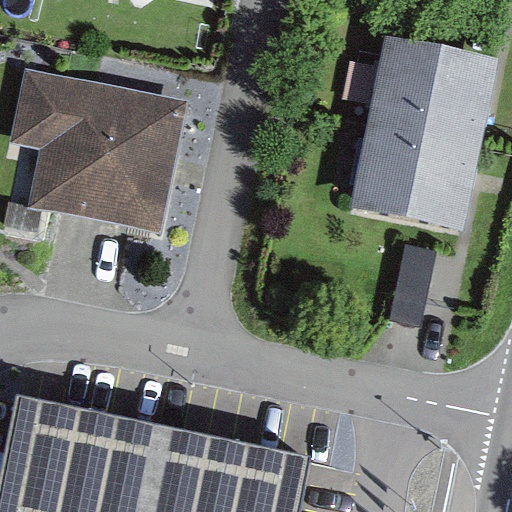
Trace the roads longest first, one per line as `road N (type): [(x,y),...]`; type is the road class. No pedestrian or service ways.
road 1 (residential): [(199,358),(269,0)]
road 2 (residential): [(511,421),(199,358)]
road 3 (residential): [(199,358),(44,328),(0,336)]
